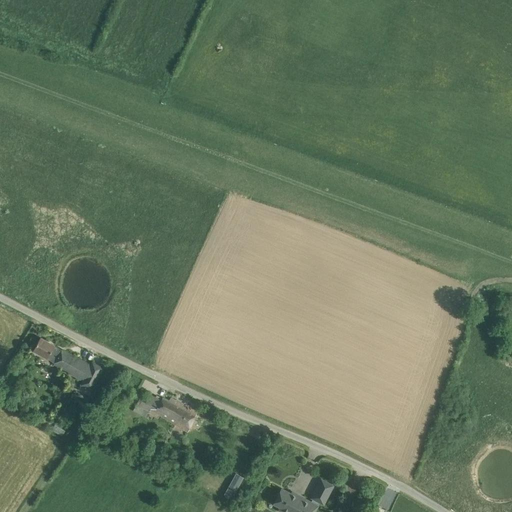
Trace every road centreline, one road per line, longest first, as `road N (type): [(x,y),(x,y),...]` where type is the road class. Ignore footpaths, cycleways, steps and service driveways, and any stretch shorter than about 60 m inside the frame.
road 1 (unclassified): [(444,511),(0,297)]
road 2 (track): [(404,488),(470,300),(487,282),(511,280)]
